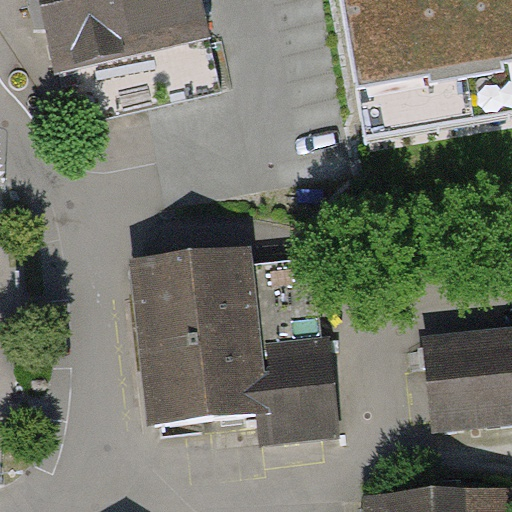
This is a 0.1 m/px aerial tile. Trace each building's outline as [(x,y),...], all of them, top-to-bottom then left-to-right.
[(47,0),(66,84),(111,74),(121,120),(213,100),(202,54),(231,47),(220,0),(47,0)] [(511,121),(511,0),(339,0),(365,147),(511,121)] [(272,259),(143,274),(161,431),(270,418),(274,452),(354,443),(342,348),(284,355),(272,259)] [(511,343),(427,352),(436,439),(511,431),(511,343)] [(508,511),(507,479),(389,485),(390,511),(508,511)]
